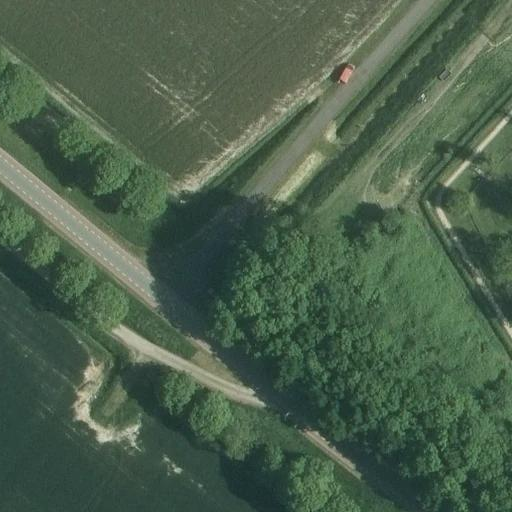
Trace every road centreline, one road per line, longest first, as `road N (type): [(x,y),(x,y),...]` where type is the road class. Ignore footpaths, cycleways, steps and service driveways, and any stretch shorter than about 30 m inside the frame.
road 1 (tertiary): [(283,400),(0,167)]
road 2 (unclassified): [(0,234),(147,350),(246,396),(283,400)]
road 3 (tertiary): [(429,511),(283,400)]
